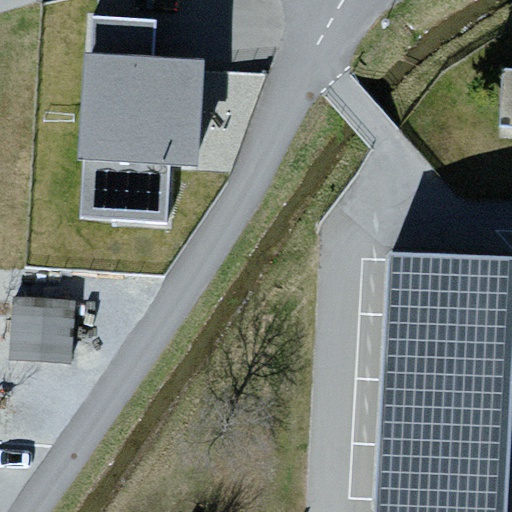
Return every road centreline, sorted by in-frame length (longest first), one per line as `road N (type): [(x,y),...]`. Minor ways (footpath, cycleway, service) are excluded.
road 1 (residential): [(309,67),(247,190),(32,511)]
road 2 (residential): [(309,67),(335,81),(450,210),(511,209)]
